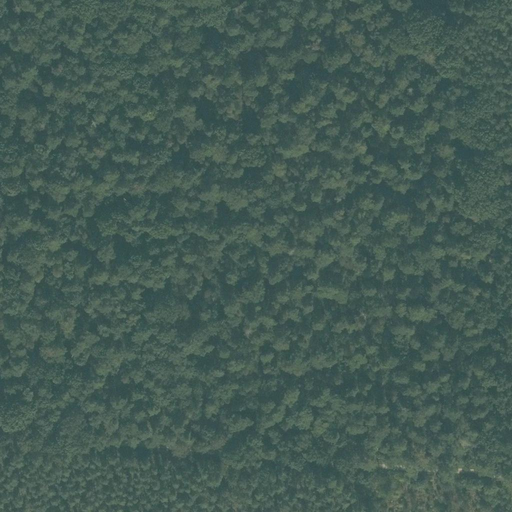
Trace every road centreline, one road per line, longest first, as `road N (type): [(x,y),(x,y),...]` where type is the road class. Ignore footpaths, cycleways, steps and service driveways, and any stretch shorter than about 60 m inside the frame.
road 1 (track): [(491,468),(485,152),(421,0)]
road 2 (track): [(161,445),(156,275),(167,103),(110,30)]
road 3 (track): [(491,468),(161,445)]
road 4 (track): [(163,93),(305,0)]
road 5 (track): [(161,445),(0,432)]
